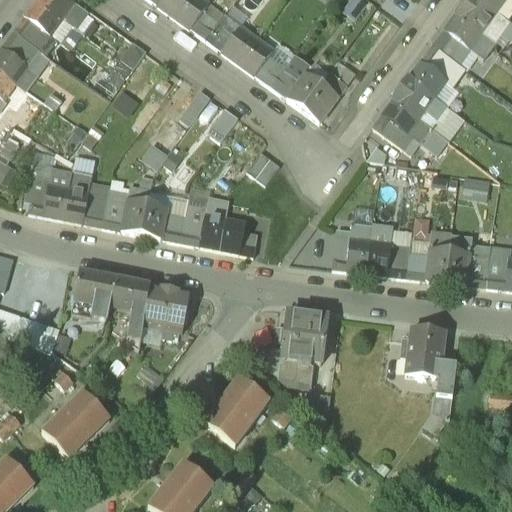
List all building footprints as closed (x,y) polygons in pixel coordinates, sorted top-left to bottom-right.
[(65,1),(63,0),(38,0),(35,5),(62,24),(74,7),(65,1)] [(163,1),(161,0),(142,0),(156,10),(163,1)] [(163,0),(163,1),(156,10),(172,22),(188,0),(163,0)] [(188,0),(172,22),(189,34),(196,25),(202,16),(208,8),(197,0),(188,0)] [(496,16),(473,0),(466,0),(454,18),(480,37),(496,16)] [(473,0),(496,16),(508,0),(507,0),(473,0)] [(511,3),(508,0),(496,16),(506,24),(507,24),(506,23),(511,15),(511,3)] [(62,24),(35,5),(23,21),(33,28),(43,36),(50,40),(62,24)] [(74,7),(62,24),(74,33),(86,17),(74,7)] [(223,19),(208,8),(202,16),(217,28),(223,20),(223,19)] [(217,28),(202,16),(196,25),(211,36),(217,28)] [(496,16),(480,37),(495,47),(510,27),(506,24),(496,16)] [(454,19),(442,35),(452,42),(468,54),(480,37),(454,18),(453,18),(454,19)] [(239,31),(223,20),(217,28),(211,36),(212,36),(213,37),(220,27),(234,38),(239,31)] [(23,21),(12,37),(21,44),(33,28),(23,21)] [(211,36),(196,25),(189,34),(205,46),(212,36),(211,36)] [(234,38),(220,27),(213,37),(227,48),(234,38)] [(33,28),(21,44),(32,51),(43,36),(33,28)] [(256,43),(239,31),(234,38),(227,48),(220,57),(237,69),(256,43)] [(442,35),(431,51),(440,57),(452,42),(442,35)] [(43,36),(32,51),(37,55),(44,61),(56,44),(50,40),(43,36)] [(213,37),(212,36),(205,46),(220,57),(227,48),(213,37)] [(12,37),(1,53),(10,59),(21,44),(12,37)] [(480,37),(468,54),(482,64),(495,47),(480,37)] [(468,54),(452,42),(440,57),(449,63),(457,69),(468,54)] [(256,43),(237,69),(254,81),(260,72),(268,62),(272,55),(256,43)] [(21,44),(10,59),(26,71),(37,55),(32,51),(21,44)] [(145,57),(132,48),(119,65),(132,74),(145,57)] [(431,51),(419,66),(429,73),(440,57),(431,51)] [(10,59),(1,53),(0,53),(0,78),(14,89),(27,72),(26,71),(10,59)] [(440,57),(429,73),(437,79),(449,63),(440,57)] [(310,72),(293,61),(284,73),(282,75),(298,87),(304,78),(305,79),(310,72)] [(332,68),(324,61),(316,72),(325,79),(332,68)] [(284,73),(268,62),(260,72),(276,83),(282,75),(284,73)] [(429,73),(419,66),(408,83),(407,82),(433,102),(434,101),(438,96),(445,85),(437,79),(429,73)] [(131,76),(119,67),(113,74),(126,84),(131,76)] [(345,72),(338,67),(329,78),(337,84),(345,72)] [(27,72),(14,89),(25,96),(35,82),(26,75),(28,73),(27,72)] [(276,83),(260,72),(254,81),(269,93),(276,83)] [(298,87),(282,75),(276,83),(292,95),(298,87)] [(14,89),(0,78),(0,103),(2,105),(14,89)] [(292,95),(285,104),(302,116),(321,90),(320,90),(305,79),(304,78),(298,87),(292,95)] [(337,84),(329,78),(320,90),(321,90),(337,102),(345,91),(337,84)] [(433,102),(407,82),(391,103),(418,123),(423,116),(433,102)] [(292,95),(276,83),(269,93),(285,104),(292,95)] [(14,89),(2,105),(5,107),(13,112),(25,96),(14,89)] [(56,89),(50,98),(68,110),(74,100),(56,89)] [(337,102),(321,90),(302,116),(318,128),(337,102)] [(199,96),(179,123),(189,131),(209,103),(199,96)] [(446,103),(438,96),(434,101),(442,108),(446,103)] [(50,98),(43,108),(53,116),(61,106),(50,98)] [(433,102),(423,116),(434,124),(445,110),(433,102)] [(418,123),(391,103),(391,104),(392,104),(380,120),(398,134),(406,140),(417,124),(418,123)] [(398,134),(380,120),(372,132),(390,145),(398,134)] [(406,140),(398,134),(390,145),(404,156),(412,144),(419,149),(430,133),(417,124),(406,140)] [(76,131),(69,142),(66,148),(76,154),(80,147),(86,139),(76,131)] [(96,146),(86,139),(80,147),(90,154),(96,146)] [(0,173),(0,184),(7,189),(17,173),(6,166),(10,162),(16,165),(18,160),(15,158),(20,149),(8,143),(0,158),(0,170),(1,172),(0,173)] [(175,151),(159,173),(170,181),(186,159),(175,151)] [(163,161),(152,153),(146,160),(153,165),(149,170),(154,173),(157,169),(163,161)] [(278,172),(260,158),(246,177),(265,191),(278,172)] [(30,173),(28,181),(49,186),(48,189),(68,194),(71,177),(51,172),(50,177),(30,173)] [(92,181),(71,177),(68,194),(88,197),(86,209),(105,213),(106,208),(109,193),(90,189),(92,181)] [(469,179),(465,199),(490,204),(494,183),(469,179)] [(49,186),(28,181),(23,207),(29,208),(30,207),(44,210),(48,189),(49,186)] [(68,194),(48,189),(44,210),(42,221),(62,225),(68,194)] [(128,196),(109,193),(106,208),(125,212),(127,205),(128,196)] [(149,197),(130,193),(128,196),(127,205),(146,209),(149,197)] [(88,197),(68,194),(62,225),(82,229),(86,209),(88,197)] [(155,198),(149,197),(146,209),(153,210),(155,198)] [(188,203),(183,224),(203,228),(204,220),(225,224),(229,203),(211,199),(209,206),(188,203)] [(125,212),(122,225),(120,236),(140,240),(146,209),(127,205),(125,212)] [(44,210),(30,207),(29,208),(27,218),(42,221),(44,210)] [(125,212),(106,208),(105,213),(103,221),(122,225),(125,212)] [(105,213),(86,209),(82,229),(87,230),(89,219),(103,221),(105,213)] [(153,210),(146,209),(140,240),(160,244),(163,233),(165,220),(166,213),(153,210)] [(103,221),(89,219),(87,230),(101,233),(103,221)] [(183,224),(165,220),(163,233),(180,236),(183,224)] [(225,224),(204,220),(200,240),(198,252),(218,256),(225,224)] [(122,225),(103,221),(101,233),(120,236),(122,225)] [(203,228),(183,224),(180,236),(181,237),(200,240),(203,228)] [(245,228),(225,224),(218,256),(238,259),(243,239),(245,228)] [(180,236),(163,233),(160,244),(179,248),(181,237),(180,236)] [(200,240),(181,237),(179,248),(198,252),(200,240)] [(256,242),(243,239),(238,259),(252,262),(256,242)] [(489,252),(471,250),(471,242),(451,240),(449,256),(469,258),(466,279),(486,281),(488,267),(489,252)] [(362,245),(349,244),(347,255),(346,265),(345,276),(365,278),(369,246),(362,245)] [(389,249),(369,246),(365,278),(386,281),(387,269),(388,261),(389,249)] [(410,251),(389,249),(388,261),(408,263),(409,259),(410,251)] [(347,255),(334,253),(333,263),(346,265),(347,255)] [(449,256),(428,253),(427,261),(426,274),(425,285),(445,288),(449,256)] [(469,258),(449,256),(445,288),(465,290),(466,279),(469,258)] [(11,263),(0,259),(0,297),(1,298),(11,263)] [(427,261),(409,259),(408,263),(407,272),(426,274),(427,261)] [(408,263),(388,261),(387,269),(407,272),(408,263)] [(333,263),(332,263),(331,274),(345,276),(346,265),(333,263)] [(507,269),(488,267),(486,281),(505,283),(507,269)] [(407,272),(387,269),(386,281),(405,283),(407,272)] [(407,272),(405,283),(425,285),(426,274),(407,272)] [(116,284),(79,276),(73,307),(108,314),(110,314),(116,284)] [(486,281),(466,279),(465,290),(485,292),(486,281)] [(505,283),(486,281),(485,292),(504,295),(505,283)] [(150,291),(116,284),(110,314),(132,319),(144,321),(150,291)] [(189,299),(150,291),(144,321),(143,330),(182,337),(189,299)] [(108,314),(73,307),(70,320),(106,327),(108,314)] [(0,340),(49,357),(57,334),(0,314),(0,340)] [(326,322),(287,317),(284,335),(282,335),(280,347),(283,347),(281,363),(311,367),(319,368),(326,322)] [(144,321),(132,319),(128,341),(140,344),(143,330),(144,321)] [(83,328),(59,323),(57,334),(54,347),(78,352),(83,332),(83,328)] [(444,336),(410,332),(409,344),(403,343),(401,355),(407,356),(406,364),(416,365),(440,368),(444,336)] [(127,345),(106,333),(104,347),(120,356),(127,348),(127,345)] [(140,344),(128,341),(127,345),(127,348),(138,356),(140,344)] [(311,367),(281,363),(278,381),(288,390),(308,392),(311,367)] [(416,365),(406,364),(404,380),(414,382),(416,365)] [(164,380),(146,365),(136,376),(155,391),(164,380)] [(440,368),(416,365),(414,382),(435,384),(438,384),(440,368)] [(455,370),(440,368),(438,384),(435,384),(434,392),(452,394),(455,370)] [(71,386),(62,377),(53,385),(63,395),(71,386)] [(238,383),(204,428),(234,450),(267,405),(238,383)] [(452,394),(434,392),(432,417),(449,419),(452,394)] [(81,396),(41,436),(67,463),(108,423),(81,396)] [(329,398),(306,397),(303,418),(324,435),(329,398)] [(511,409),(511,400),(490,398),(488,411),(511,413),(511,409)] [(290,421),(278,413),(271,422),(283,431),(290,421)] [(8,418),(0,425),(0,442),(1,444),(18,428),(8,418)] [(0,511),(9,511),(31,490),(4,464),(0,468),(0,511)] [(183,467),(149,511),(194,511),(212,489),(183,467)] [(243,471),(230,489),(242,498),(255,481),(243,471)]
